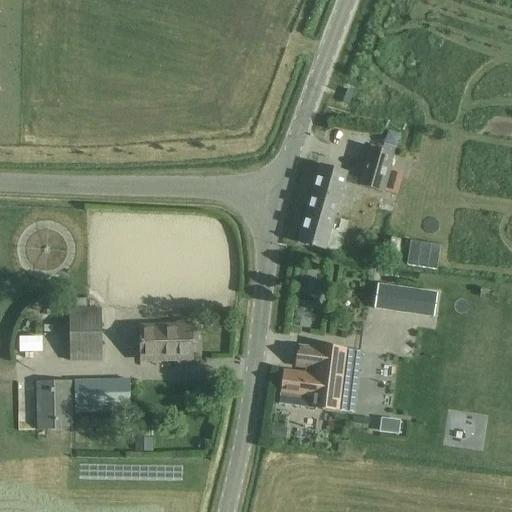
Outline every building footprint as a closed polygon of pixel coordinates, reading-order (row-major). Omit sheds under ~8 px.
[(389,133),(385,144),(396,148),(400,137),(389,133)] [(369,149),(358,188),(383,195),(394,156),(369,149)] [(299,243),(336,254),(345,222),(334,219),(347,175),(320,167),(299,243)] [(389,254),(387,278),(398,279),(400,255),(389,254)] [(436,283),(437,260),(408,258),(407,282),(436,283)] [(379,284),(376,310),(434,319),(438,293),(379,284)] [(103,362),(102,312),(70,312),(71,363),(103,362)] [(377,318),(376,332),(391,333),(392,319),(377,318)] [(141,328),(142,362),(193,361),(192,327),(141,328)] [(65,372),(64,340),(48,341),(48,372),(65,372)] [(127,343),(128,369),(137,369),(137,343),(127,343)] [(338,413),(346,350),(320,347),(320,349),(300,347),(297,367),(321,370),(320,376),(284,372),(281,394),(279,406),(338,413)] [(131,382),(99,383),(99,407),(131,406),(131,382)] [(99,407),(99,383),(71,384),(71,408),(99,407)] [(71,432),(71,408),(71,384),(37,384),(38,432),(71,432)]
